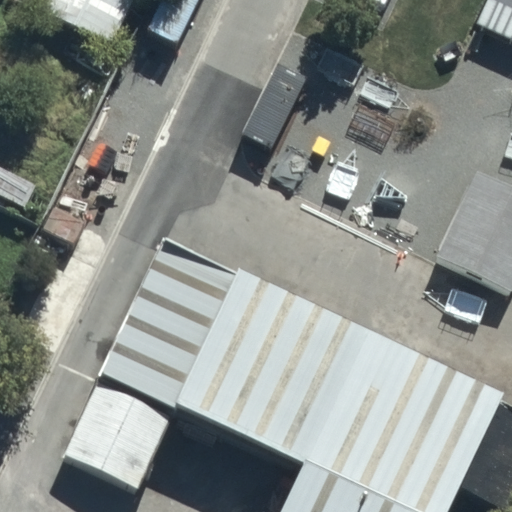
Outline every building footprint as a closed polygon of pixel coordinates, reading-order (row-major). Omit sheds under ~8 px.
[(109,55),(134,0),(42,0),(33,19),(109,55)] [(146,0),(110,79),(186,116),(239,0),(146,0)] [(392,0),(304,0),(304,2),(374,37),(392,0)] [(511,0),(495,0),(476,44),(511,59),(511,0)] [(181,126),(105,88),(59,189),(89,203),(122,132),(168,154),(181,126)] [(511,298),(511,197),(475,180),(435,265),(511,301),(511,298)] [(462,511),(507,422),(165,256),(100,387),(300,484),(286,511),(462,511)] [(511,324),(496,349),(511,359),(511,324)]
